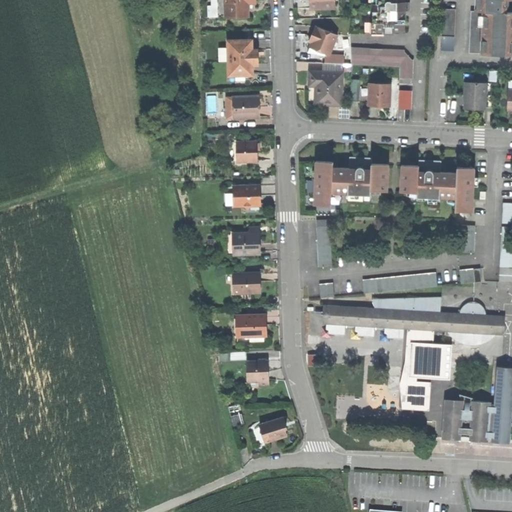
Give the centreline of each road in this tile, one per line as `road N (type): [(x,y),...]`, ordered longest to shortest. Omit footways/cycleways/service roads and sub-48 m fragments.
road 1 (residential): [(320,459),(292,354),(287,126)]
road 2 (residential): [(287,126),(511,137)]
road 3 (residential): [(320,459),(511,470)]
road 4 (residential): [(287,126),(283,0)]
